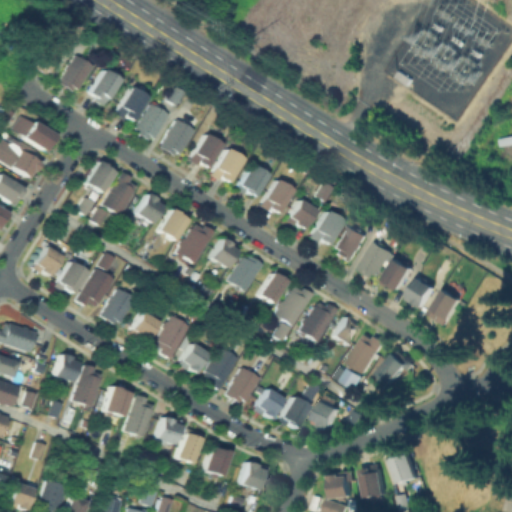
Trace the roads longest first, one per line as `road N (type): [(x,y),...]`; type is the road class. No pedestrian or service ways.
road 1 (residential): [(459,392),(420,339),(389,316),(26,89)]
road 2 (residential): [(300,454),(235,429),(0,281)]
road 3 (primary): [(397,181),(105,0)]
road 4 (residential): [(300,454),(373,434),(459,392)]
road 5 (track): [(331,143),(376,78),(374,54),(414,0)]
road 6 (residential): [(0,272),(87,129)]
road 7 (primary): [(511,233),(397,181)]
